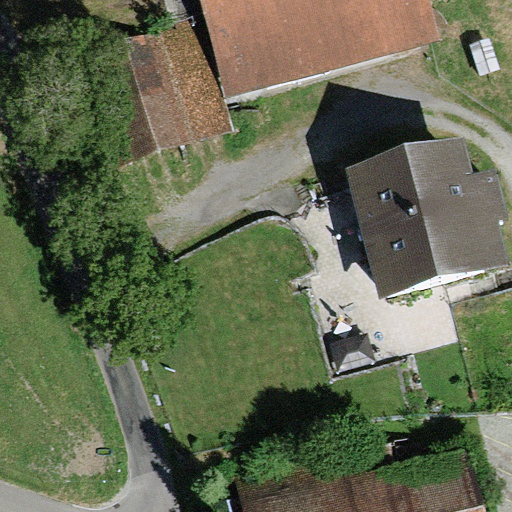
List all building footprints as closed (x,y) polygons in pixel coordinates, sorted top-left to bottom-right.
[(204,0),(233,108),(447,52),(433,0),(204,0)] [(231,142),(198,23),(105,49),(138,168),(231,142)] [(498,229),(509,224),(495,181),(471,186),(462,151),(347,182),(364,247),(379,304),(511,274),(498,229)] [(331,344),(368,338),(362,302),(325,309),(331,344)] [(479,511),(468,459),(246,505),(247,511),(479,511)]
